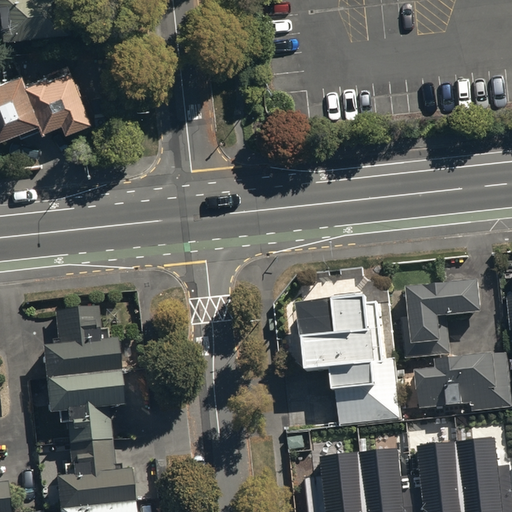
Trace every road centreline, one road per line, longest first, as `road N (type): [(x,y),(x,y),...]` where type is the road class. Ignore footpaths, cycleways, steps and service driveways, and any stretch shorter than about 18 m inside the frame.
road 1 (secondary): [(199,216),(511,185)]
road 2 (residential): [(228,511),(199,216)]
road 3 (residential): [(199,216),(173,0)]
road 4 (secondary): [(0,237),(199,216)]
